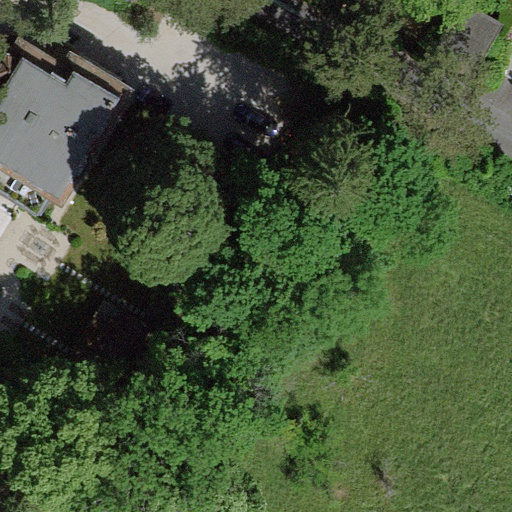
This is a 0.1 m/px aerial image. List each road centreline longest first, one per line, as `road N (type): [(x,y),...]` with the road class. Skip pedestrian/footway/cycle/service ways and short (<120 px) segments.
road 1 (residential): [(261,0),(511,142)]
road 2 (residential): [(0,430),(136,511)]
